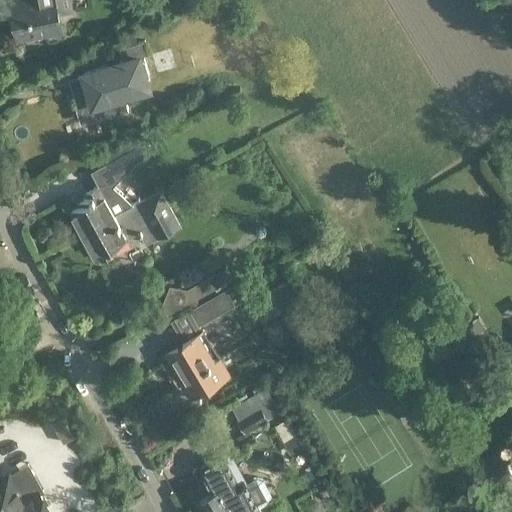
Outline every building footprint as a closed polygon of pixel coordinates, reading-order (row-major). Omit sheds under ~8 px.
[(9,20),(13,22),(17,39),(47,34),(48,34),(47,29),(61,26),(62,26),(59,14),(73,11),(71,0),(9,0),(10,3),(5,7),(9,20)] [(149,53),(145,40),(120,47),(124,59),(68,77),(82,123),(128,108),(123,93),(148,86),(139,56),(149,53)] [(70,209),(83,232),(115,214),(115,215),(134,205),(113,186),(138,160),(153,152),(147,140),(91,171),(98,184),(85,191),(88,195),(78,200),(80,204),(70,209)] [(110,247),(139,231),(147,244),(181,225),(161,190),(134,205),(115,215),(115,214),(83,232),(96,255),(98,253),(102,260),(113,253),(110,247)] [(167,315),(210,292),(203,280),(187,289),(169,285),(162,305),(167,315)] [(235,305),(227,290),(191,310),(199,325),(235,305)] [(201,331),(164,353),(191,398),(228,376),(201,331)] [(420,425),(434,407),(423,390),(402,395),(404,406),(412,419),(420,425)] [(269,418),(261,404),(238,418),(246,431),(269,418)] [(475,467),(494,454),(470,416),(450,428),(475,467)] [(259,511),(263,510),(261,506),(270,502),(272,495),(264,479),(257,477),(248,482),(246,478),(239,482),(224,452),(198,466),(212,491),(198,498),(205,511),(259,511)] [(25,504),(10,478),(0,483),(0,511),(50,511),(41,495),(25,504)]
